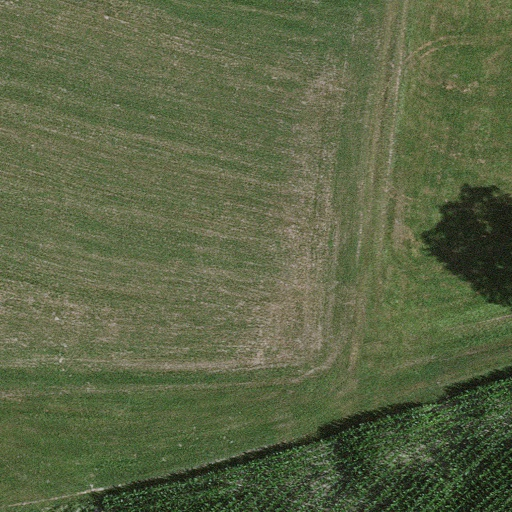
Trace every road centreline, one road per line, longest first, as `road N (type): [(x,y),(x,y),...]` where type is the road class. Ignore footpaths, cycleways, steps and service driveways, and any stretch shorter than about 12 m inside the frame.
road 1 (track): [(511,373),(268,447),(0,502)]
road 2 (track): [(412,0),(359,419)]
